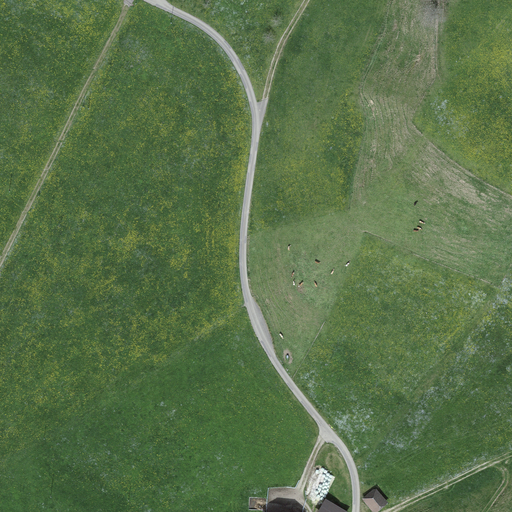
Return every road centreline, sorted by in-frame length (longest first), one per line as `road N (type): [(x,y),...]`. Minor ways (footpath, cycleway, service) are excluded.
road 1 (track): [(355,511),(347,457),(283,375),(247,299),(242,241),(256,124),(249,89),(218,38),(154,0)]
road 2 (track): [(0,258),(75,109)]
road 3 (track): [(389,511),(511,454)]
road 4 (track): [(256,124),(278,51),(306,0)]
